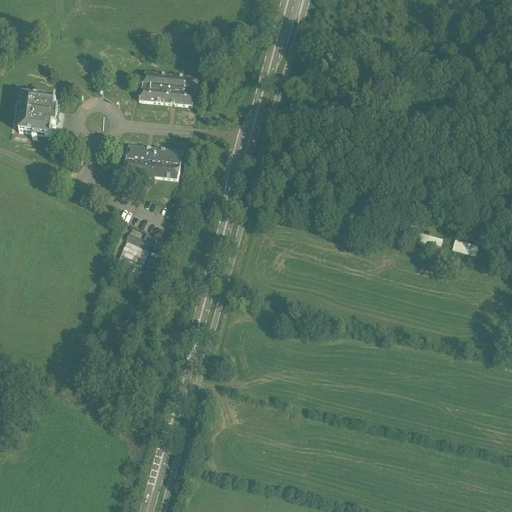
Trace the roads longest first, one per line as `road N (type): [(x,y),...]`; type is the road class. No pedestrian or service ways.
road 1 (primary): [(146,511),(253,137)]
road 2 (track): [(511,157),(273,139)]
road 3 (primary): [(253,137),(290,0)]
